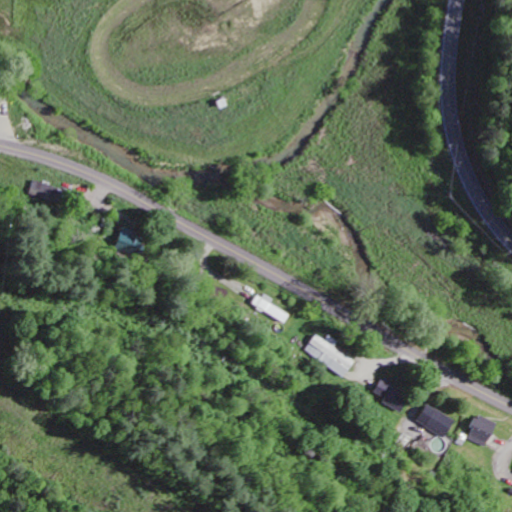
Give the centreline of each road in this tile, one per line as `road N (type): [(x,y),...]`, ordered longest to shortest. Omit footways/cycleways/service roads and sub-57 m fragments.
road 1 (tertiary): [(0,144),(82,171),(200,229),(511,407)]
road 2 (primary): [(511,240),(456,147),(448,69),(458,0)]
